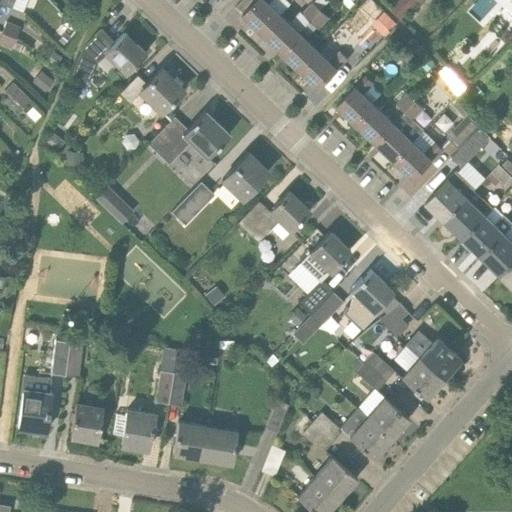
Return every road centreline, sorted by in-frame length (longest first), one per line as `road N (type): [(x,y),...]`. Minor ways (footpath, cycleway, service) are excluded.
road 1 (residential): [(511,347),(150,0)]
road 2 (residential): [(250,511),(195,491),(0,460)]
road 3 (residential): [(375,511),(511,356)]
